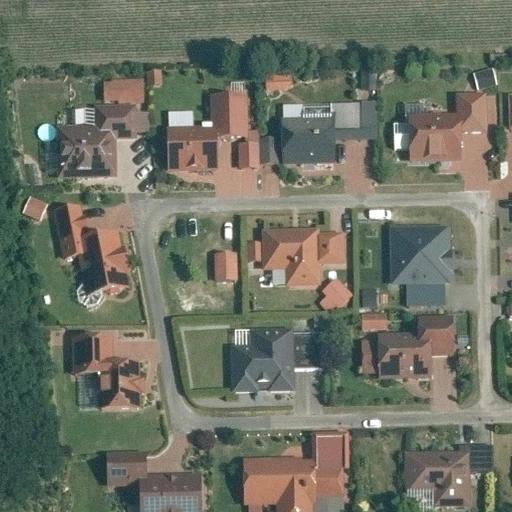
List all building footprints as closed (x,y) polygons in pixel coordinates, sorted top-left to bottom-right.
[(290,73),(265,74),(265,93),(291,92),(290,73)] [(477,88),(494,87),(493,74),(476,75),(477,88)] [(454,120),(406,122),(407,169),(460,168),(459,141),(486,140),(485,99),(453,99),(454,120)] [(208,132),(164,133),(165,179),(216,177),(215,145),(245,144),(244,100),(208,101),(208,132)] [(375,108),(279,110),(281,171),(333,170),(333,147),(376,146),(375,108)] [(54,186),(115,184),(115,146),(134,145),(133,111),(91,112),(92,130),(53,131),(54,186)] [(30,199),(22,217),(40,225),(47,207),(30,199)] [(127,294),(116,237),(85,243),(79,211),(52,216),(62,267),(76,264),(84,303),(127,294)] [(447,231),(386,233),(388,292),(448,291),(447,231)] [(318,233),(258,235),(259,277),(283,276),(284,293),(319,292),(318,272),(343,271),(342,238),(318,239),(318,233)] [(238,284),(237,255),(215,256),(216,285),(238,284)] [(331,321),(354,299),(336,280),(321,295),(325,300),(317,307),(331,321)] [(361,333),(387,332),(386,317),(360,318),(361,333)] [(416,339),(375,340),(376,387),(430,386),(429,364),(452,364),(451,322),(415,322),(416,339)] [(292,398),(291,334),(245,335),(246,351),(229,352),(229,402),(256,401),(256,394),(265,394),(265,399),(292,398)] [(138,416),(138,367),(111,367),(111,341),(71,341),(71,382),(96,382),(96,416),(138,416)] [(353,505),(352,473),(356,473),(356,435),(319,435),(319,461),(250,461),(250,506),(283,506),(282,511),(318,511),(319,506),(345,505),(353,505)] [(411,497),(442,497),(442,508),(477,507),(477,455),(474,455),(441,456),(411,456),(411,497)] [(199,511),(198,479),(145,481),(144,457),(104,458),(105,493),(136,492),(136,511),(199,511)]
